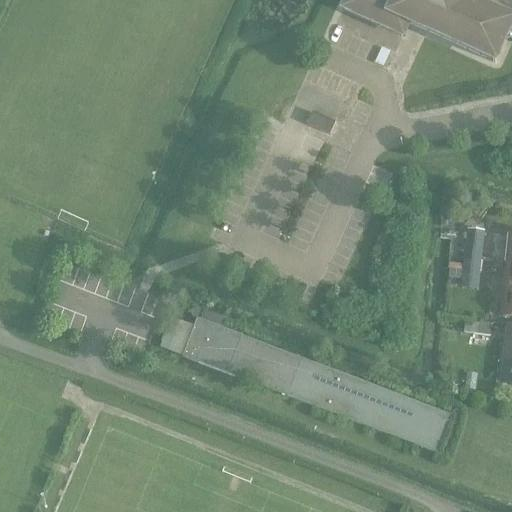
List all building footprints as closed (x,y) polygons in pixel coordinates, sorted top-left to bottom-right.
[(511,0),(347,0),(343,10),(402,37),(408,24),(495,63),(511,25),(511,0)] [(336,124),(313,113),(308,125),(330,136),(336,124)] [(468,273),(480,275),(482,253),(471,251),(468,273)] [(479,287),(480,275),(468,273),(467,286),(479,287)] [(511,319),(511,291),(505,291),(502,319),(511,319)] [(196,308),(192,318),(197,320),(200,321),(204,311),(196,308)] [(183,358),(288,398),(438,455),(453,417),(223,330),(227,320),(204,311),(200,321),(197,320),(183,358)] [(464,334),(490,337),(492,325),(480,323),(479,325),(465,322),(464,334)]
